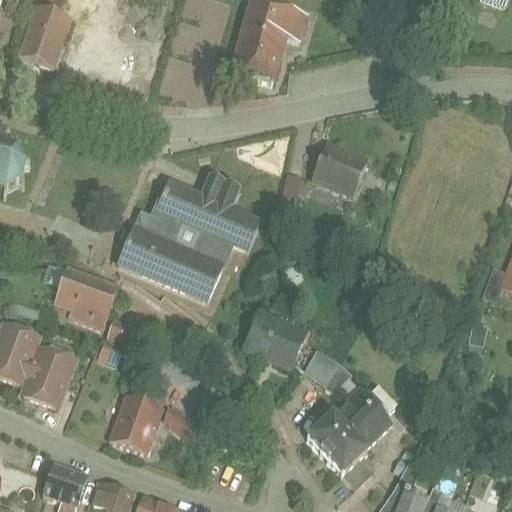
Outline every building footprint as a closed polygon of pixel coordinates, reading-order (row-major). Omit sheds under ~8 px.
[(0,0),(0,18),(3,19),(9,0),(0,0)] [(308,14),(255,0),(251,0),(232,71),(272,82),(285,38),(300,42),(308,14)] [(508,11),(511,0),(482,0),(482,2),(508,11)] [(38,4),(20,61),(53,72),(71,15),(38,4)] [(475,12),(450,4),(442,31),(467,38),(475,12)] [(0,194),(1,200),(7,198),(5,194),(17,187),(23,191),(25,187),(20,184),(24,170),(30,169),(29,164),(23,165),(17,154),(22,149),(19,146),(14,151),(2,147),(7,132),(11,129),(9,126),(6,128),(0,126),(0,194)] [(372,161),(330,144),(314,184),(355,201),(372,161)] [(155,212),(235,248),(249,254),(263,223),(239,212),(249,189),(214,173),(203,196),(169,180),(155,212)] [(308,181),(289,176),(282,198),(302,204),(308,181)] [(155,212),(146,230),(226,267),(235,248),(155,212)] [(136,226),(119,266),(209,306),(226,267),(146,230),(136,226)] [(511,297),(511,258),(498,292),(511,297)] [(122,287),(70,269),(56,310),(109,327),(122,287)] [(311,336),(260,316),(248,348),(243,360),(294,379),(311,336)] [(143,332),(115,322),(108,342),(137,351),(143,332)] [(35,345),(4,334),(0,344),(0,390),(19,397),(24,383),(29,385),(21,407),(57,420),(77,364),(43,352),(40,361),(31,358),(35,345)] [(308,383),(326,396),(338,373),(317,363),(308,383)] [(355,381),(338,373),(326,396),(333,403),(339,396),(350,385),(355,381)] [(350,407),(361,396),(350,385),(339,396),(350,407)] [(350,407),(308,449),(359,500),(388,470),(362,444),(386,421),(361,396),(350,407)] [(169,424),(126,408),(108,456),(151,472),(169,424)] [(209,457),(217,444),(183,421),(174,434),(209,457)] [(412,500),(440,511),(444,501),(433,496),(438,483),(421,477),(412,500)] [(487,508),(498,481),(487,477),(476,504),(487,508)] [(84,511),(91,493),(55,480),(43,511),(84,511)] [(137,511),(138,510),(100,496),(94,511),(137,511)] [(439,511),(440,511),(412,500),(405,498),(402,504),(399,511),(439,511)] [(399,511),(402,504),(393,501),(386,511),(399,511)]
